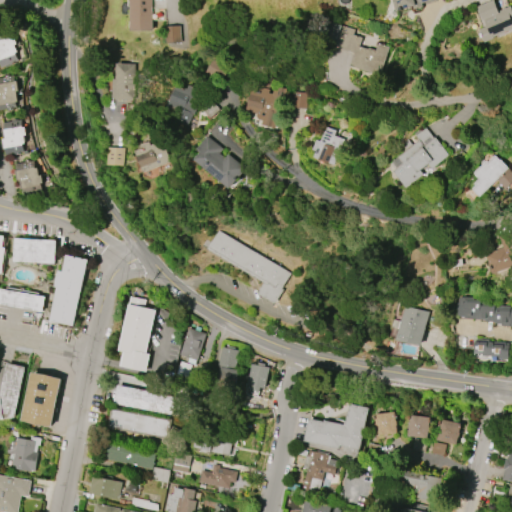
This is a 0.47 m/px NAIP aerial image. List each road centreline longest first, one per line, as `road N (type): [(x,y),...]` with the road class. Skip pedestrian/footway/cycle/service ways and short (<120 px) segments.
road 1 (primary): [(298,353),(192,300),(157,270),(94,189),(73,131),(70,0)]
road 2 (residential): [(511,217),(484,226),(369,212),(290,170),(246,126)]
road 3 (residential): [(137,246),(108,281),(57,511)]
road 4 (primary): [(511,389),(298,353)]
road 5 (residential): [(453,0),(427,13),(425,86),(445,97),(511,101)]
road 6 (residential): [(298,353),(264,511)]
road 7 (residential): [(137,246),(0,198)]
road 8 (residential): [(498,387),(473,511)]
